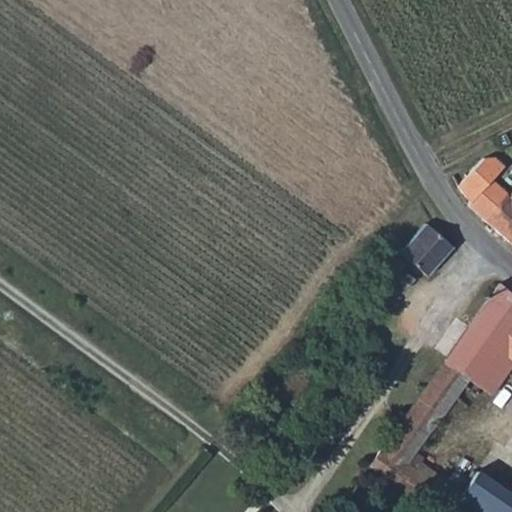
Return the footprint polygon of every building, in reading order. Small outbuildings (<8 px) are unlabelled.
[(466,206),(484,221),(506,198),(487,182),(499,168),(488,159),(480,158),(455,186),(471,200),(466,206)] [(500,235),(511,221),(511,195),(508,199),(506,198),(484,221),(500,235)] [(511,221),(500,235),(511,245),(511,221)] [(448,249),(419,226),(395,255),(423,279),(448,249)] [(380,322),(393,306),(369,286),(368,286),(364,287),(360,288),(357,292),(355,296),(355,300),(380,322)] [(511,297),(499,287),(488,296),(511,317),(511,297)] [(511,368),(511,317),(488,296),(443,360),(468,378),(466,381),(479,390),(488,396),(507,365),(511,368)] [(325,387),(346,364),(321,341),(299,365),(325,387)] [(432,429),(455,396),(466,381),(468,378),(443,360),(407,412),(432,429)] [(283,383),(275,393),(300,415),(325,387),(299,365),(283,383)] [(264,384),(275,393),(283,383),(273,373),(264,384)] [(418,466),(410,461),(416,452),(432,429),(407,412),(365,471),(399,493),(418,466)] [(421,462),(424,457),(416,452),(410,461),(418,466),(421,462)] [(470,511),(468,510),(471,506),(459,497),(463,492),(441,477),(421,462),(418,466),(399,493),(426,511),(470,511)] [(470,511),(511,511),(511,495),(477,472),(463,492),(459,497),(471,506),(468,510),(470,511)]
